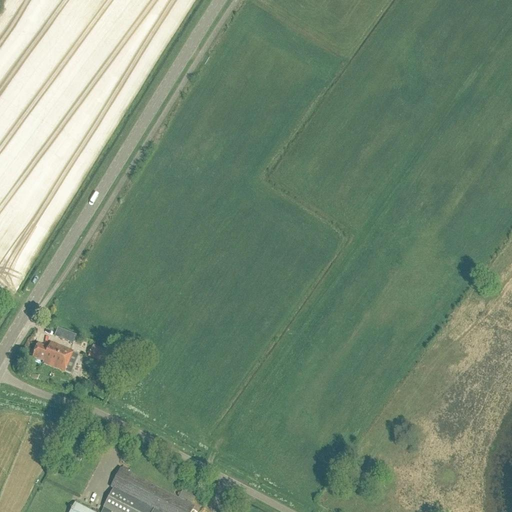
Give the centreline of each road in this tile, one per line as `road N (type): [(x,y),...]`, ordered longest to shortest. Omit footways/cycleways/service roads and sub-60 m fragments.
road 1 (tertiary): [(0,355),(220,0)]
road 2 (unclassified): [(285,511),(93,410),(0,375)]
